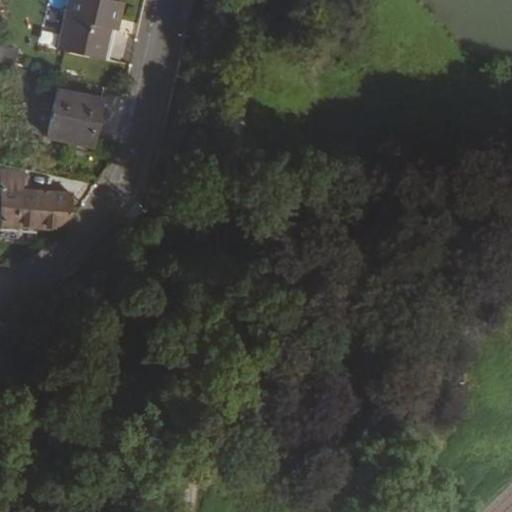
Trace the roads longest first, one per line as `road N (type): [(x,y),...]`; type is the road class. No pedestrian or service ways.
road 1 (track): [(254,0),(179,511)]
road 2 (tertiary): [(8,307),(82,250),(112,213),(137,151),(172,0)]
